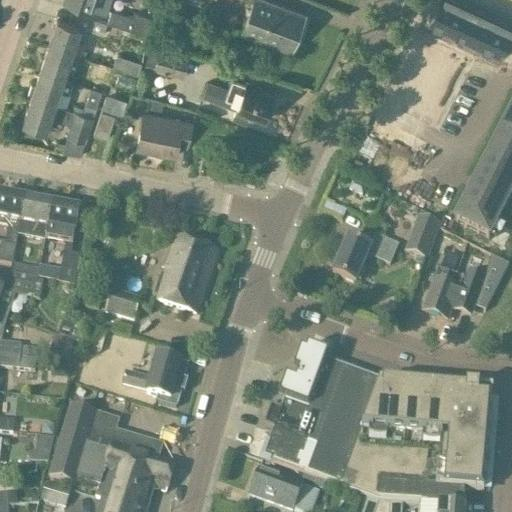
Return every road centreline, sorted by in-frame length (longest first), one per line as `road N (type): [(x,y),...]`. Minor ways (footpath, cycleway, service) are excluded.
road 1 (residential): [(281,218),(0,160)]
road 2 (residential): [(511,374),(434,367),(251,300)]
road 3 (tertiary): [(281,218),(393,0)]
road 4 (tertiary): [(189,511),(251,300)]
